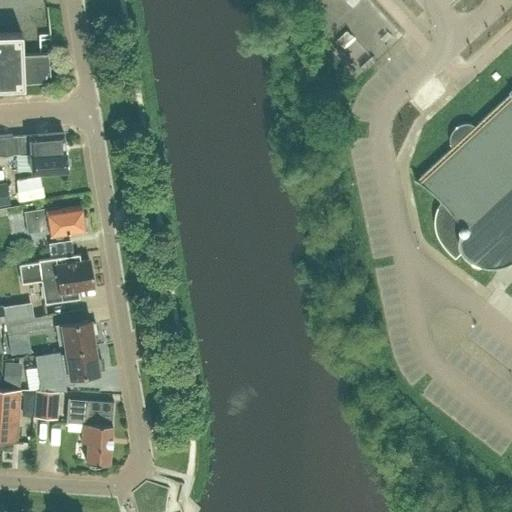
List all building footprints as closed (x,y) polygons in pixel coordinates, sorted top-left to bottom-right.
[(0,86),(20,85),(21,85),(22,84),(22,83),(22,80),(48,79),(47,51),(22,53),(21,34),(20,33),(20,32),(19,32),(0,32),(0,86)] [(511,90),(475,124),(474,123),(472,123),(471,122),(470,122),(468,122),(467,122),(465,122),(464,122),(462,122),(461,123),(459,123),(458,124),(457,125),(455,126),(454,127),(453,128),(452,129),(452,130),(451,132),(450,133),(450,135),(450,136),(449,138),(449,139),(450,141),(450,142),(450,143),(451,145),(451,146),(417,178),(415,177),(414,178),(424,184),(433,191),(441,198),(440,201),(438,205),(437,208),(436,211),(435,215),(435,218),(435,222),(435,225),(436,229),(436,232),(438,235),(439,239),(441,242),(443,245),(445,247),(447,250),(450,252),(453,254),(456,256),(462,250),(464,252),(467,255),(469,257),(472,259),(475,261),(478,262),(481,264),(484,265),(488,265),(491,266),(495,266),(498,265),(501,265),(505,264),(508,263),(511,262),(511,261),(511,90)] [(63,150),(62,131),(0,136),(0,153),(28,151),(30,171),(65,168),(64,150),(63,150)] [(0,204),(9,203),(5,182),(0,182),(0,204)] [(81,216),(79,204),(58,207),(55,206),(24,211),(27,231),(48,227),(49,234),(54,233),(55,235),(59,235),(60,232),(83,229),(82,225),(85,223),(83,217),(81,216)] [(78,259),(77,252),(36,258),(36,260),(17,263),(20,281),(39,278),(42,303),(78,297),(77,288),(92,286),(87,258),(78,259)] [(0,321),(3,321),(27,317),(24,301),(0,304),(0,321)] [(2,333),(49,324),(47,313),(27,317),(3,321),(2,333)] [(59,350),(93,345),(91,332),(95,331),(94,321),(89,322),(89,319),(54,324),(59,350)] [(93,345),(59,350),(63,377),(97,372),(97,368),(101,368),(100,358),(95,358),(93,345)] [(56,390),(57,378),(35,377),(34,389),(56,390)] [(18,388),(0,386),(0,441),(5,442),(7,440),(15,441),(18,388)] [(54,417),(56,390),(34,389),(32,415),(54,417)] [(112,401),(66,398),(64,421),(81,422),(80,441),(85,441),(84,461),(108,462),(112,401)]
